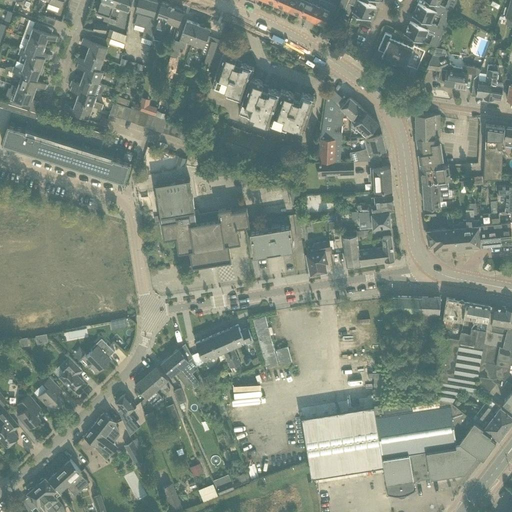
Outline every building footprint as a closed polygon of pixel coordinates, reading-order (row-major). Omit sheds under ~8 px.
[(49,0),(46,8),(57,11),(59,6),(61,6),(62,0),(49,0)] [(110,17),(116,0),(100,0),(97,12),(104,15),(103,21),(109,23),(109,22),(111,17),(110,17)] [(128,11),(131,2),(131,0),(116,0),(110,17),(111,17),(109,22),(114,23),(119,10),(116,9),(117,7),(128,11)] [(155,17),(161,2),(158,0),(157,0),(138,0),(135,10),(139,11),(135,23),(145,27),(142,37),(152,40),(153,35),(154,29),(158,18),(155,17)] [(288,9),(292,0),(276,0),(275,4),(288,9)] [(299,14),(305,0),(292,0),(288,9),(299,14)] [(311,19),(318,3),(319,0),(305,0),(299,14),(311,19)] [(327,15),(329,10),(334,13),(336,5),(324,0),(319,0),(318,3),(311,19),(323,25),(327,15)] [(364,1),(364,0),(340,0),(339,6),(346,9),(349,2),(355,5),(353,11),(352,11),(354,12),(353,15),(352,15),(361,19),(361,18),(360,18),(362,15),(370,19),(371,19),(370,18),(372,14),(373,15),(374,11),(375,7),(376,7),(376,6),(364,1)] [(448,0),(445,7),(452,10),(454,5),(456,0),(427,0),(432,2),(438,4),(439,0),(448,0)] [(456,0),(454,5),(471,10),(471,9),(471,8),(473,0),(456,0)] [(473,0),(471,8),(471,9),(485,13),(486,11),(485,11),(489,0),(473,0)] [(489,0),(485,11),(486,11),(498,16),(499,16),(505,0),(489,0)] [(161,37),(172,6),(161,2),(155,17),(158,18),(154,29),(153,35),(161,37)] [(441,16),(437,26),(444,29),(452,10),(445,7),(438,4),(432,2),(430,8),(418,3),(417,3),(418,3),(417,5),(416,5),(412,13),(414,13),(413,15),(412,15),(424,21),(425,20),(430,23),(434,13),(441,16)] [(172,6),(162,33),(168,36),(173,24),(174,24),(178,25),(180,19),(184,10),(172,6)] [(8,10),(5,20),(10,21),(13,11),(8,10)] [(54,25),(56,19),(44,15),(42,20),(54,25)] [(175,40),(170,56),(177,58),(180,47),(184,49),(187,40),(192,42),(198,24),(187,19),(183,29),(180,38),(179,41),(175,40)] [(423,41),(426,32),(433,35),(429,44),(436,47),(436,48),(444,29),(437,26),(430,23),(425,20),(424,21),(422,26),(410,21),(410,22),(408,26),(408,25),(406,29),(407,29),(405,33),(404,34),(423,42),(423,41)] [(51,33),(53,28),(35,21),(28,38),(45,44),(48,38),(56,41),(58,36),(51,33)] [(94,22),(93,31),(105,32),(107,24),(94,22)] [(219,43),(212,40),(207,39),(209,36),(208,35),(210,28),(198,24),(192,42),(204,46),(201,54),(206,56),(202,65),(200,73),(207,75),(214,55),(219,43)] [(395,61),(403,43),(390,37),(391,35),(385,32),(378,49),(383,51),(382,55),(381,55),(382,56),(391,59),(391,60),(395,61)] [(103,58),(111,38),(107,36),(106,39),(92,34),(90,40),(83,37),(81,42),(89,45),(87,52),(103,58)] [(45,44),(28,38),(23,36),(19,47),(20,48),(25,49),(24,50),(45,57),(45,58),(49,59),(51,54),(43,51),(45,44)] [(412,47),(403,43),(395,61),(396,62),(396,61),(404,65),(405,66),(406,65),(405,65),(406,64),(409,65),(410,65),(417,68),(425,49),(414,44),(412,47)] [(20,48),(18,54),(21,55),(20,57),(19,61),(24,63),(43,70),(45,65),(43,64),(45,58),(45,57),(24,50),(25,49),(20,48)] [(99,70),(99,69),(103,58),(87,52),(84,59),(76,56),(74,61),(78,62),(99,70)] [(303,128),(311,106),(315,96),(302,91),(301,93),(295,91),(294,93),(281,88),(280,91),(268,87),(268,85),(262,83),(263,81),(250,76),(254,67),(241,62),(241,60),(235,58),(236,56),(223,52),(211,84),(220,87),(220,88),(227,90),(226,93),(242,99),(238,108),(248,111),(247,112),(254,114),(253,117),(270,123),(271,120),(286,126),(287,123),(294,125),(294,124),(303,128)] [(461,72),(462,67),(452,66),(449,57),(433,55),(427,68),(440,70),(438,79),(445,80),(444,83),(456,85),(456,86),(465,88),(467,73),(461,72)] [(103,71),(99,69),(99,70),(78,62),(76,66),(84,69),(82,76),(99,82),(103,71)] [(42,74),(43,70),(24,63),(22,69),(14,66),(13,67),(12,72),(21,75),(22,75),(37,80),(39,73),(42,74)] [(488,98),(492,70),(493,68),(493,64),(488,64),(487,69),(485,80),(479,79),(477,95),(484,96),(484,97),(488,98)] [(502,89),(503,83),(496,82),(498,71),(498,65),(493,64),(493,68),(492,70),(488,98),(493,98),(500,99),(502,89)] [(47,83),(37,80),(22,75),(21,75),(17,86),(34,92),(37,86),(45,89),(47,83)] [(95,93),(99,82),(82,76),(80,83),(72,80),(70,85),(95,94),(95,93)] [(95,100),(97,94),(95,93),(95,94),(70,85),(72,85),(70,90),(78,93),(76,100),(93,106),(101,109),(103,103),(95,100)] [(32,99),(34,92),(17,86),(11,103),(21,107),(25,108),(29,109),(32,110),(36,111),(37,111),(40,102),(32,99)] [(343,110),(353,119),(363,108),(350,96),(340,106),(327,94),(331,87),(330,86),(327,94),(320,138),(319,161),(341,162),(341,161),(343,136),(339,136),(341,134),(343,110)] [(197,89),(191,91),(190,98),(196,102),(202,100),(203,93),(197,89)] [(117,96),(115,102),(128,106),(130,100),(117,96)] [(142,97),(139,110),(143,112),(149,114),(154,116),(155,116),(156,106),(149,104),(150,99),(142,97)] [(38,113),(0,100),(0,106),(11,110),(36,118),(38,113)] [(88,117),(92,108),(93,106),(76,100),(73,106),(65,103),(63,108),(88,117)] [(115,116),(119,104),(113,102),(109,114),(115,116)] [(121,118),(125,106),(119,104),(115,116),(121,118)] [(127,120),(131,108),(125,106),(121,118),(127,120)] [(133,122),(137,110),(131,108),(127,120),(133,122)] [(378,122),(363,108),(353,119),(356,122),(354,124),(366,136),(378,122)] [(139,124),(143,112),(139,110),(137,110),(133,122),(139,124)] [(144,126),(149,114),(143,112),(139,124),(144,126)] [(440,136),(440,118),(439,114),(434,114),(434,113),(415,113),(416,137),(417,137),(438,136),(440,136)] [(150,128),(154,116),(149,114),(144,126),(150,128)] [(156,130),(160,118),(155,116),(154,116),(150,128),(156,130)] [(162,132),(166,119),(160,118),(156,130),(162,132)] [(168,134),(172,121),(166,119),(162,132),(168,134)] [(174,136),(178,123),(172,121),(168,134),(174,136)] [(180,138),(184,125),(178,123),(174,136),(180,138)] [(227,140),(232,126),(227,124),(226,123),(221,137),(224,139),(227,140)] [(74,146),(25,131),(26,129),(8,124),(2,142),(10,145),(11,142),(16,144),(15,146),(20,148),(29,151),(36,153),(37,149),(42,151),(41,154),(54,159),(55,155),(60,156),(59,160),(72,164),(73,160),(78,162),(77,166),(90,170),(92,166),(96,168),(95,171),(111,176),(112,174),(117,175),(116,178),(124,181),(130,162),(112,157),(112,158),(74,146)] [(503,137),(503,136),(505,127),(485,124),(483,178),(501,178),(503,137)] [(185,140),(190,127),(184,125),(180,138),(185,140)] [(104,133),(82,126),(80,132),(96,137),(102,139),(104,133)] [(233,142),(238,128),(232,126),(227,140),(232,141),(233,142)] [(196,129),(190,127),(185,140),(191,142),(196,129)] [(240,144),(245,130),(238,128),(233,142),(238,143),(240,144)] [(246,146),(251,132),(245,130),(240,144),(243,146),(246,146)] [(252,149),(257,134),(251,132),(246,146),(250,148),(252,149)] [(258,151),(263,137),(257,134),(252,149),(256,150),(258,151)] [(386,149),(382,134),(364,139),(367,148),(359,150),(361,156),(356,157),(358,160),(375,160),(381,160),(381,159),(377,159),(375,152),(386,149)] [(438,136),(417,137),(416,137),(421,167),(442,164),(438,136)] [(265,153),(270,139),(263,137),(258,151),(261,152),(265,153)] [(271,155),(276,141),(270,139),(265,153),(271,155)] [(191,145),(189,151),(201,155),(203,148),(191,145)] [(198,166),(201,155),(189,151),(186,163),(198,166)] [(186,159),(178,156),(176,163),(184,166),(185,163),(186,159)] [(354,160),(341,161),(341,162),(319,161),(318,161),(318,175),(354,174),(354,160)] [(450,177),(448,163),(442,164),(421,167),(423,181),(438,179),(450,177)] [(392,190),(390,165),(370,167),(370,173),(368,173),(368,180),(371,180),(372,191),(392,190)] [(482,176),(469,177),(469,183),(475,182),(475,184),(482,184),(482,176)] [(249,224),(249,221),(247,208),(226,211),(226,208),(218,209),(218,211),(196,215),(190,178),(156,183),(161,215),(162,221),(164,237),(176,236),(178,251),(190,249),(192,264),(231,258),(228,243),(240,241),(238,226),(249,224)] [(269,185),(288,188),(287,181),(268,178),(269,185)] [(438,182),(438,179),(423,181),(423,196),(451,194),(451,188),(448,188),(448,182),(438,182)] [(506,194),(505,210),(505,211),(509,211),(509,215),(510,215),(510,214),(511,214),(511,185),(499,185),(499,194),(506,194)] [(393,201),(392,192),(374,195),(375,203),(358,205),(359,210),(382,209),(381,207),(392,206),(392,202),(393,201)] [(439,200),(446,200),(456,199),(455,194),(451,194),(423,196),(424,207),(440,206),(439,200)] [(499,222),(498,211),(497,196),(490,197),(491,213),(480,214),(479,219),(479,224),(481,245),(501,243),(500,222),(499,222)] [(389,217),(389,211),(372,213),(372,211),(382,210),(382,209),(359,210),(359,211),(352,211),(352,219),(359,218),(360,220),(366,219),(367,226),(373,226),(373,227),(390,225),(390,223),(391,222),(391,219),(389,217)] [(479,224),(479,219),(474,219),(473,209),(466,209),(466,217),(466,219),(468,219),(469,226),(467,226),(468,246),(481,245),(479,224)] [(511,241),(511,239),(510,215),(509,215),(509,211),(505,211),(505,210),(498,211),(499,222),(500,222),(501,243),(511,241)] [(456,247),(454,223),(453,211),(446,212),(448,228),(427,229),(429,245),(434,244),(434,249),(456,247)] [(302,234),(300,213),(294,213),(297,240),(303,239),(302,234)] [(466,219),(466,217),(464,217),(464,219),(463,219),(463,222),(454,223),(456,247),(468,246),(467,226),(469,226),(468,219),(466,219)] [(115,223),(101,225),(112,303),(127,301),(115,223)] [(290,224),(270,228),(250,231),(253,255),(267,252),(267,253),(281,251),(281,250),(294,248),(290,224)] [(44,255),(54,254),(51,231),(41,232),(44,255)] [(343,235),(345,256),(346,266),(360,264),(358,250),(356,234),(343,235)] [(391,235),(382,236),(383,247),(358,250),(360,264),(394,260),(391,235)] [(331,249),(329,240),(329,239),(305,244),(311,273),(320,271),(320,269),(325,268),(324,262),(327,261),(325,251),(331,249)] [(396,326),(397,295),(388,295),(386,313),(393,314),(393,326),(392,326),(392,330),(396,330),(396,326)] [(409,327),(410,296),(397,295),(396,326),(396,330),(399,330),(399,314),(404,314),(403,327),(404,327),(404,332),(408,333),(409,327)] [(420,316),(421,296),(410,296),(409,327),(408,333),(408,342),(415,342),(417,327),(418,327),(419,327),(420,316)] [(428,329),(429,297),(421,296),(420,316),(419,327),(418,327),(418,329),(428,329)] [(475,391),(478,375),(490,305),(468,301),(463,300),(460,302),(455,301),(455,299),(446,297),(444,307),(442,325),(438,324),(438,395),(374,405),(383,465),(384,466),(386,483),(387,483),(388,493),(387,493),(389,494),(390,494),(392,495),(394,495),(396,495),(398,495),(399,495),(399,494),(404,493),(404,495),(407,494),(409,493),(412,492),(414,490),(415,489),(415,488),(414,489),(412,480),(465,471),(477,454),(483,458),(497,439),(483,428),(484,428),(474,420),(451,402),(458,388),(475,391)] [(438,316),(439,307),(440,297),(429,297),(428,329),(429,329),(428,337),(427,344),(432,344),(434,316),(438,316)] [(509,373),(510,364),(510,361),(511,348),(511,308),(490,305),(478,375),(483,376),(487,377),(493,378),(492,380),(496,383),(501,386),(503,384),(507,387),(510,383),(506,379),(509,373)] [(253,318),(256,328),(266,367),(291,360),(287,346),(276,349),(277,354),(276,354),(265,315),(253,318)] [(126,317),(110,320),(112,329),(128,325),(126,317)] [(238,324),(227,328),(235,346),(245,341),(246,343),(253,340),(252,336),(248,327),(241,330),(238,324)] [(233,346),(235,346),(227,328),(217,333),(224,350),(223,351),(230,367),(240,363),(233,346)] [(224,350),(217,333),(206,337),(214,355),(223,351),(224,350)] [(192,354),(191,354),(192,357),(193,356),(197,366),(204,362),(205,363),(209,361),(208,358),(214,355),(206,337),(196,342),(199,350),(192,354)] [(28,338),(20,339),(22,347),(26,346),(29,346),(28,338)] [(114,351),(108,343),(103,339),(86,355),(85,354),(79,360),(86,367),(88,364),(89,365),(90,364),(97,372),(108,361),(111,358),(109,356),(114,351)] [(189,361),(188,360),(192,357),(191,354),(187,346),(180,351),(178,348),(169,355),(193,383),(195,388),(201,383),(195,376),(185,364),(189,361)] [(83,370),(79,366),(68,355),(59,365),(64,371),(59,377),(65,383),(66,382),(74,389),(83,380),(78,374),(83,370)] [(193,383),(169,355),(161,362),(167,370),(171,376),(175,372),(188,387),(193,383)] [(165,381),(167,378),(163,373),(157,366),(149,373),(159,385),(165,392),(170,388),(165,381)] [(155,389),(159,385),(149,373),(135,384),(142,392),(154,405),(162,398),(155,389)] [(62,389),(60,387),(49,376),(42,384),(46,387),(38,396),(52,410),(63,399),(58,393),(62,389)] [(397,376),(396,388),(404,388),(405,376),(397,376)] [(489,392),(496,383),(492,380),(493,378),(487,377),(480,376),(479,384),(489,392)] [(370,394),(369,382),(354,383),(354,395),(370,394)] [(182,387),(174,390),(179,403),(186,401),(182,387)] [(511,388),(505,397),(506,397),(502,402),(508,406),(511,409),(511,388)] [(41,409),(35,401),(28,393),(17,402),(22,409),(16,413),(28,428),(40,418),(36,413),(41,409)] [(136,420),(129,411),(136,405),(131,400),(125,393),(115,401),(120,408),(118,410),(122,413),(120,415),(127,428),(130,434),(140,425),(136,420)] [(166,406),(172,422),(180,419),(174,403),(166,406)] [(511,416),(507,412),(500,407),(495,403),(493,405),(491,408),(485,403),(480,408),(507,429),(511,421),(511,416)] [(374,404),(302,416),(311,476),(383,465),(374,405),(374,404)] [(19,426),(12,418),(3,406),(0,408),(0,417),(1,419),(0,419),(0,438),(7,446),(18,436),(13,430),(19,426)] [(507,429),(480,408),(476,414),(478,415),(474,420),(484,428),(483,428),(497,439),(498,440),(507,429)] [(91,427),(84,436),(91,442),(95,445),(94,446),(102,452),(100,454),(105,459),(110,453),(104,447),(110,441),(112,442),(119,433),(113,425),(116,421),(112,417),(104,411),(91,427)] [(157,424),(152,411),(145,414),(150,427),(157,424)] [(124,444),(136,464),(142,476),(150,472),(132,440),(124,444)] [(70,458),(60,468),(80,490),(84,486),(88,482),(79,472),(81,471),(77,466),(70,458)] [(199,462),(189,466),(192,475),(203,472),(199,462)] [(80,490),(60,468),(49,477),(56,485),(60,489),(66,484),(75,495),(80,490)] [(239,480),(232,483),(234,488),(235,488),(251,482),(249,477),(247,478),(245,473),(237,476),(239,480)] [(52,492),(56,490),(45,477),(44,478),(42,477),(39,480),(39,482),(36,484),(56,508),(62,503),(52,492)] [(234,488),(232,483),(231,480),(216,486),(220,495),(235,489),(235,488),(234,488)] [(181,506),(172,482),(162,486),(171,510),(181,506)] [(199,489),(204,501),(218,495),(213,483),(199,489)] [(28,491),(27,492),(34,500),(37,504),(36,505),(41,511),(46,511),(49,510),(50,511),(51,511),(56,508),(36,484),(33,487),(31,487),(28,489),(28,491)] [(106,511),(101,495),(94,497),(98,509),(98,511),(106,511)]
